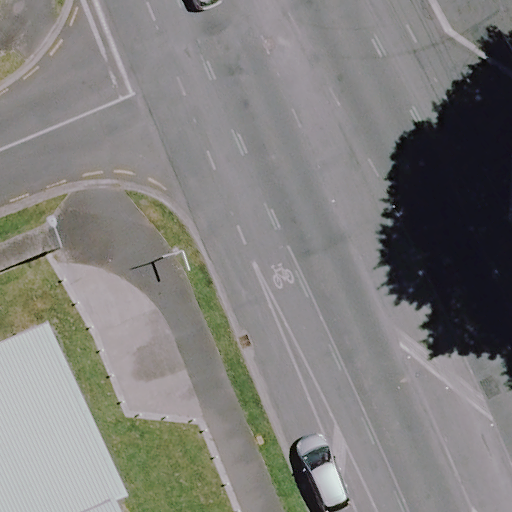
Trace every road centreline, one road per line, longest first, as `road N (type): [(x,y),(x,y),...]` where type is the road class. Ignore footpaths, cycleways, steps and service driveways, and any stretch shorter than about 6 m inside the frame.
road 1 (secondary): [(495,511),(277,28)]
road 2 (residential): [(0,148),(277,28)]
